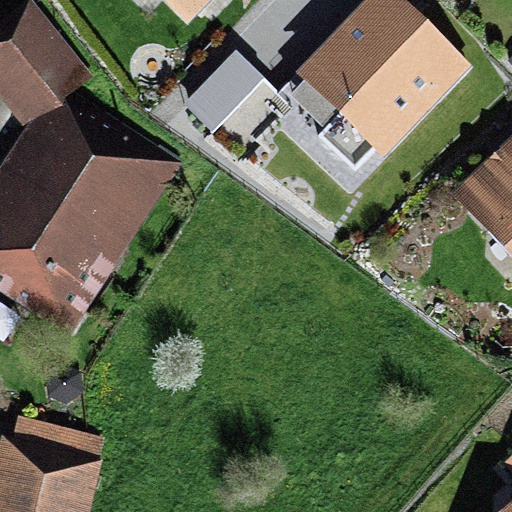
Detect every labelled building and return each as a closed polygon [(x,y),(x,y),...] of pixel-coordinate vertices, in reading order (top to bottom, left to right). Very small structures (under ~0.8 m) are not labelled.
[(215,0),(155,0),(187,30),(215,0)] [(472,70),(399,0),(367,0),(276,95),(320,137),(316,141),(354,177),(374,156),(382,163),(472,70)] [(82,72),(27,3),(0,24),(0,69),(33,110),(82,72)] [(264,82),(235,55),(184,108),(213,135),(264,82)] [(118,157),(63,123),(0,225),(0,285),(69,327),(105,268),(88,258),(147,162),(124,147),(118,157)] [(511,142),(451,198),(511,263),(511,142)] [(79,511),(91,464),(7,443),(0,471),(0,511),(79,511)]
